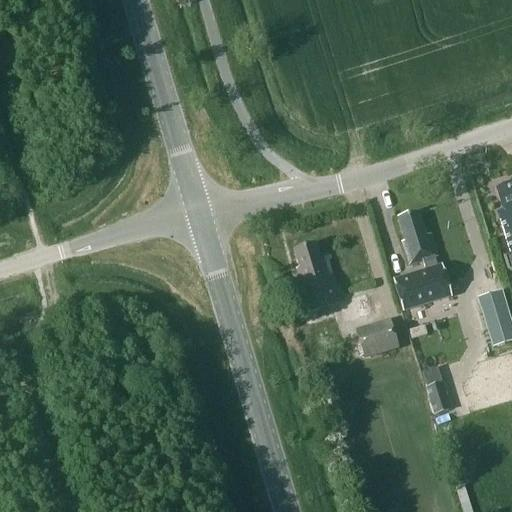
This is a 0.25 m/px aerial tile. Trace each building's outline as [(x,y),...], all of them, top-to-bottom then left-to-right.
[(511,183),(496,188),(502,210),(497,212),(510,255),(504,257),(509,272),(511,271),(511,183)] [(434,258),(437,257),(430,234),(425,236),(418,213),(397,219),(404,242),(401,242),(408,266),(422,262),(425,271),(393,280),(402,312),(451,297),(441,266),(437,268),(434,258)] [(320,263),(314,245),(293,251),(299,270),(296,271),(302,291),(297,292),(304,313),(340,302),(327,261),(320,263)] [(495,326),(511,321),(511,308),(506,282),(486,286),(495,326)] [(371,314),(365,295),(349,300),(355,319),(371,314)] [(357,335),(364,358),(397,347),(389,324),(357,335)] [(439,385),(425,389),(434,417),(448,412),(439,385)]
